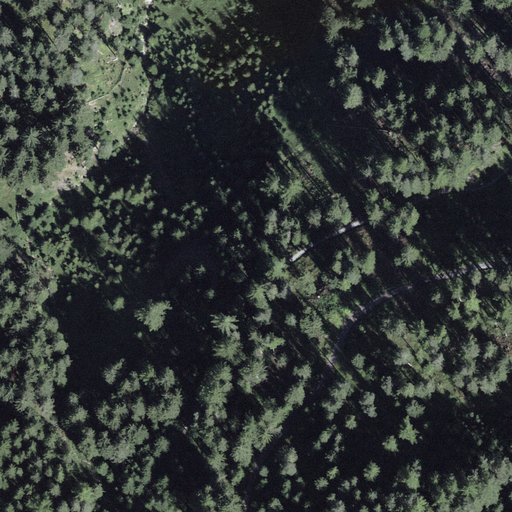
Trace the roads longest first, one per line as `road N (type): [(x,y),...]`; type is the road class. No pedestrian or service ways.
road 1 (track): [(85,408),(111,348),(240,194),(299,146),(447,70),(507,0)]
road 2 (track): [(511,258),(401,289),(349,324),(319,388),(257,458),(242,511)]
